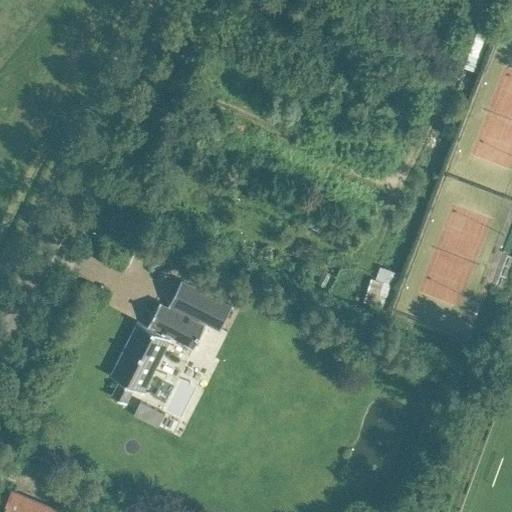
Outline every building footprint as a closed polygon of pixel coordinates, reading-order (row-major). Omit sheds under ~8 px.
[(362,306),(384,313),(398,270),(376,263),(362,306)] [(220,328),(232,305),(181,279),(168,305),(160,301),(148,325),(137,320),(109,374),(119,379),(111,395),(126,402),(134,387),(144,391),(172,335),(194,346),(206,321),(220,328)] [(158,426),(165,413),(141,400),(134,414),(158,426)] [(1,483),(12,489),(16,480),(5,475),(1,483)] [(5,509),(3,511),(55,511),(57,510),(26,496),(12,490),(6,504),(5,504),(3,508),(5,509)]
